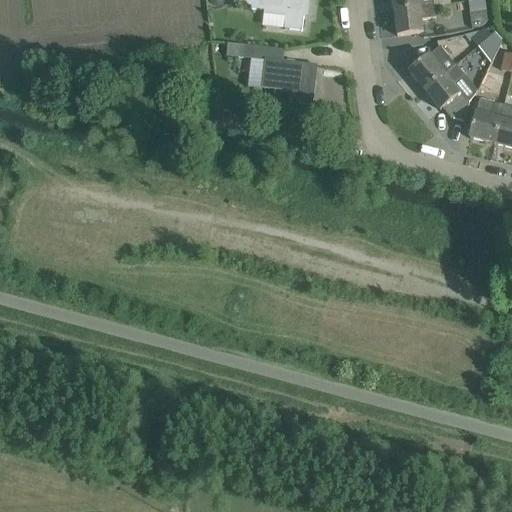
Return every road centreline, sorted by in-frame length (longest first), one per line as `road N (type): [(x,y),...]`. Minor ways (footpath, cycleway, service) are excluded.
road 1 (unclassified): [(470,511),(0,386)]
road 2 (residential): [(511,188),(378,146),(354,0)]
